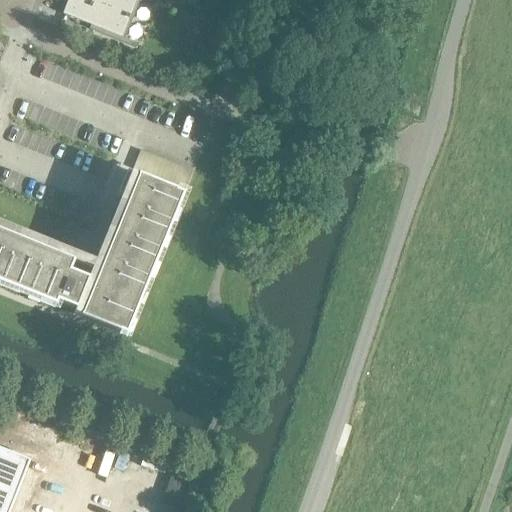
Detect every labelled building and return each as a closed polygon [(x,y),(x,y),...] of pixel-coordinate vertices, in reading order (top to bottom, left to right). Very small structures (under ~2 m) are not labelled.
[(68,0),(62,15),(91,26),(89,30),(136,49),(154,3),(155,0),(68,0)] [(203,7),(198,19),(210,24),(215,12),(203,7)] [(126,337),(184,195),(138,176),(137,177),(131,174),(107,232),(95,263),(87,280),(75,311),(74,310),(72,315),(126,337)] [(95,263),(0,224),(0,286),(55,309),(57,303),(74,310),(75,311),(87,280),(95,263)] [(0,511),(9,511),(29,464),(0,453),(0,511)]
